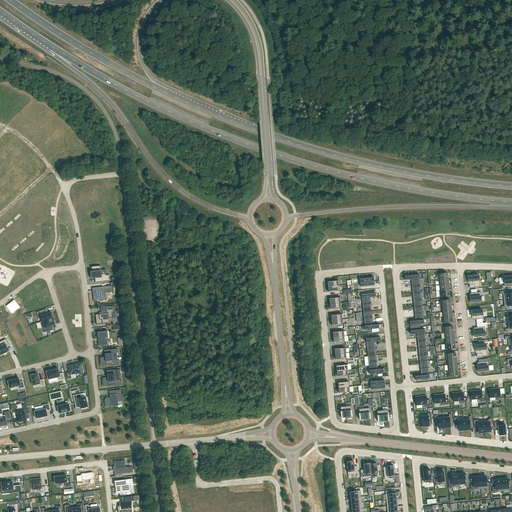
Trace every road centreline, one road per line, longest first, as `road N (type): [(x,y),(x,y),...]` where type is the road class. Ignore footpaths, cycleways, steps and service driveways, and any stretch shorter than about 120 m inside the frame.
road 1 (primary): [(51,46),(142,99),(279,155),(389,184),(511,202)]
road 2 (residential): [(392,387),(380,268),(320,275),(332,416),(338,426),(388,431),(396,424)]
road 3 (primary): [(511,186),(305,147),(167,93)]
road 4 (unclassified): [(122,172),(153,444)]
road 5 (primary): [(51,46),(104,94),(170,181),(249,220)]
road 6 (track): [(511,146),(307,122),(286,111)]
road 7 (primary): [(286,218),(511,206)]
road 8 (residential): [(459,266),(395,267),(407,386)]
road 9 (unclassified): [(0,58),(87,91),(112,126),(122,172)]
road 10 (primary): [(167,93),(10,0)]
road 11 (tertiary): [(331,437),(511,457)]
road 12 (residential): [(342,511),(343,451),(398,458),(405,511)]
road 13 (residential): [(92,353),(98,411),(0,433)]
road 14 (unclassified): [(0,458),(153,444)]
road 15 (residential): [(0,476),(103,463),(109,511)]
road 16 (residential): [(193,441),(198,485),(270,478),(280,511)]
road 17 (residential): [(420,511),(416,460),(511,470)]
road 18 (residential): [(407,386),(414,432),(511,445)]
road 19 (track): [(412,0),(397,134)]
